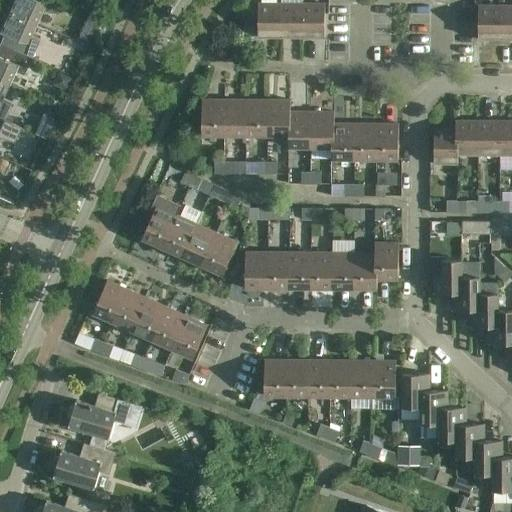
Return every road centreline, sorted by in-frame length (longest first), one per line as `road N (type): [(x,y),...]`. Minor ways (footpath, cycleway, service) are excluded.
road 1 (tertiary): [(59,253),(180,0)]
road 2 (residential): [(220,381),(248,323),(413,321)]
road 3 (residential): [(429,99),(417,110),(413,321)]
road 4 (tertiary): [(0,386),(59,253)]
road 5 (residential): [(429,99),(399,73),(304,74)]
road 6 (residential): [(413,321),(511,412)]
road 7 (residential): [(11,498),(49,375)]
